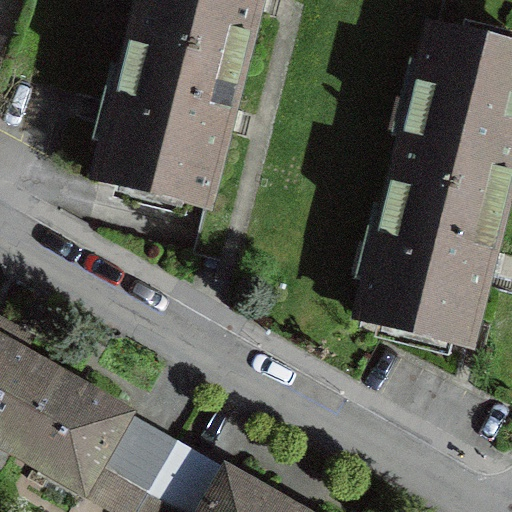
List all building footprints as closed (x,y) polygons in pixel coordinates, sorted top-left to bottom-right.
[(144,0),(136,34),(241,61),(256,0),(144,0)] [(511,47),(434,28),(398,173),(502,199),(511,160),(511,47)] [(205,205),(241,61),(136,34),(100,179),(205,205)] [(484,271),(502,199),(398,173),(361,318),(466,344),(484,271)] [(30,339),(6,325),(0,335),(0,438),(19,449),(60,379),(22,357),(30,339)] [(92,469),(123,414),(60,379),(19,449),(44,463),(40,473),(76,495),(92,469)] [(92,469),(144,499),(176,446),(123,414),(92,469)] [(206,511),(227,475),(176,446),(144,499),(156,507),(164,511),(206,511)] [(289,511),(291,510),(227,475),(206,511),(164,511),(156,507),(153,511),(289,511)]
